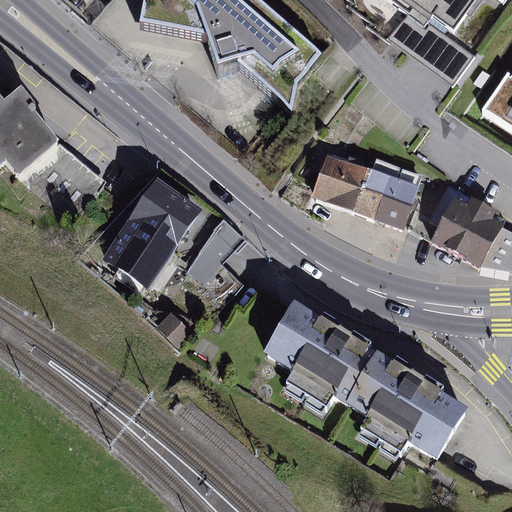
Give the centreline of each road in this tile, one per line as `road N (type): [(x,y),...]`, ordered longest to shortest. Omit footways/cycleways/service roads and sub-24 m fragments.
road 1 (secondary): [(0,0),(284,239),(346,279),(408,301)]
road 2 (residential): [(511,171),(374,71),(310,0)]
road 3 (unclassified): [(408,301),(511,387)]
